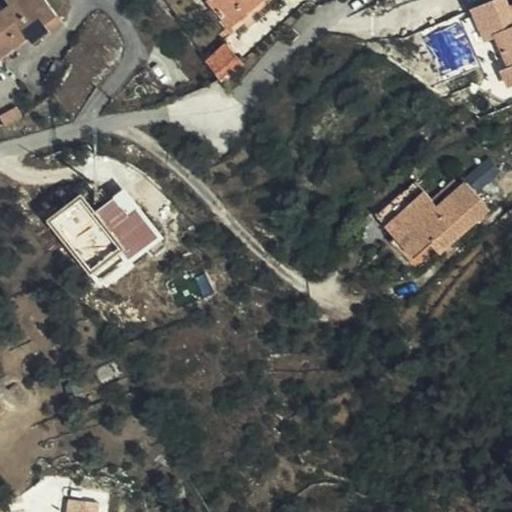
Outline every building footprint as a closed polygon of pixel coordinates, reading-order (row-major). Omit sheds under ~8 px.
[(18,27),(24,36),(28,42),(59,20),(45,0),(8,0),(0,6),(0,52),(13,43),(8,35),(18,27)] [(208,0),(226,25),(261,0),(208,0)] [(511,0),(489,0),(475,6),(488,38),(498,34),(510,65),(502,69),(509,85),(511,83),(511,0)] [(13,43),(24,36),(18,27),(8,35),(13,43)] [(209,81),(211,85),(230,69),(221,57),(205,72),(209,81)] [(433,233),(444,245),(484,207),(459,178),(432,202),(410,178),(370,215),(408,257),(421,246),(433,233)] [(94,188),(56,217),(92,263),(114,246),(117,250),(135,236),(139,241),(155,228),(127,193),(109,207),(94,188)] [(431,257),(444,245),(433,233),(421,246),(431,257)] [(100,511),(102,499),(71,495),(69,511),(100,511)]
